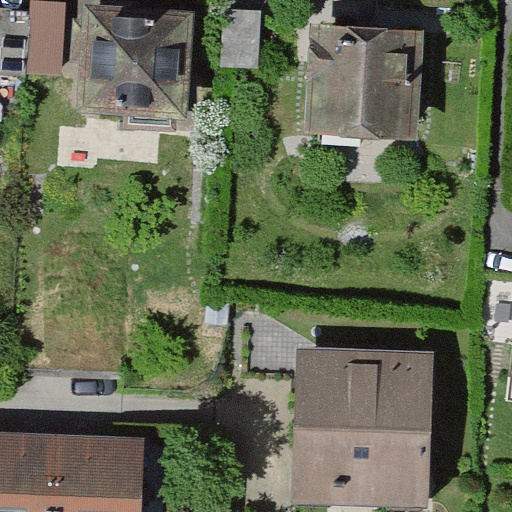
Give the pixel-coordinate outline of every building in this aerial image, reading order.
[(83,14),(47,13),(46,85),(72,85),(72,67),(86,67),(85,110),(120,111),(119,123),(200,124),(202,13),(97,11),(96,34),(83,34),(83,14)] [(268,13),(228,13),(227,79),(268,80),(268,13)] [(0,82),(31,82),(30,17),(0,17),(0,82)] [(430,32),(317,29),(314,137),(429,140),(429,158),(479,160),(480,119),(428,118),(430,32)] [(281,322),(249,323),(250,374),(283,373),(281,322)] [(438,345),(303,343),(301,498),(435,500),(438,345)] [(147,511),(149,444),(0,442),(0,511),(147,511)]
